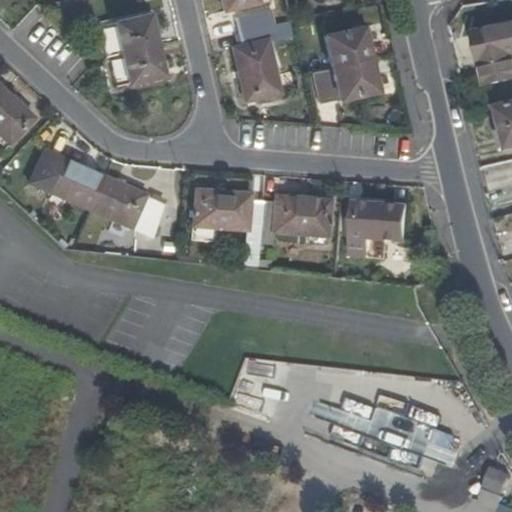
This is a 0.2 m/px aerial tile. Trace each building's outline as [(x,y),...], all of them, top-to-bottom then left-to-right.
[(258,0),(221,0),(225,15),(260,7),(258,0)] [(360,2),(359,0),(322,0),(325,11),(360,2)] [(236,22),(239,37),(274,29),(270,14),(236,22)] [(106,29),(113,58),(114,58),(157,49),(149,18),(106,29)] [(490,86),(511,80),(511,26),(478,34),(490,86)] [(274,29),(239,37),(243,51),(234,52),(246,106),(280,99),(268,45),(278,44),(274,29)] [(332,78),(370,69),(363,37),(324,46),(332,78)] [(163,80),(157,49),(114,58),(120,89),(163,80)] [(332,78),(316,82),(322,110),(339,106),(339,110),(378,102),(370,69),(332,78)] [(0,87),(0,135),(11,146),(35,120),(0,87)] [(505,151),(511,149),(511,105),(501,108),(506,132),(501,133),(505,151)] [(31,181),(91,210),(106,178),(46,149),(31,181)] [(106,178),(91,210),(146,236),(161,204),(106,178)] [(247,247),(259,248),(263,207),(251,206),(252,200),(197,194),(193,229),(248,236),(247,247)] [(263,207),(259,248),(271,250),(273,238),(327,244),(331,209),(276,202),(275,209),(263,207)] [(350,265),(369,267),(371,249),(407,253),(411,217),(356,211),(350,265)] [(484,489),(485,489),(504,497),(511,475),(492,467),(484,489)]
